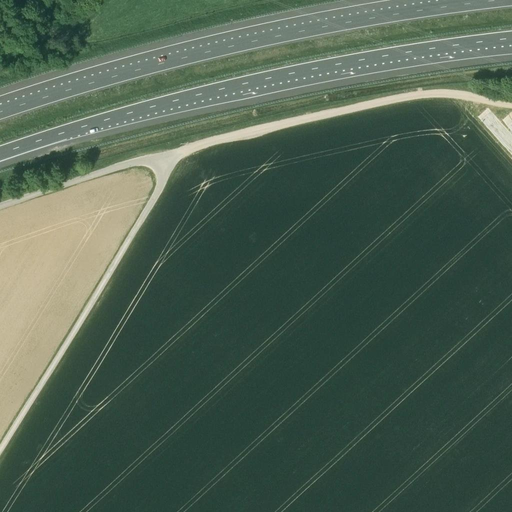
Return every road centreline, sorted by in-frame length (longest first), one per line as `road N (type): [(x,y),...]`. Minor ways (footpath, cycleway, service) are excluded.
road 1 (motorway): [(0,157),(224,91),(511,40)]
road 2 (motorway): [(467,2),(204,49),(0,108)]
road 3 (track): [(164,155),(411,96),(452,93),(511,104)]
road 4 (unclassified): [(164,155),(0,206)]
